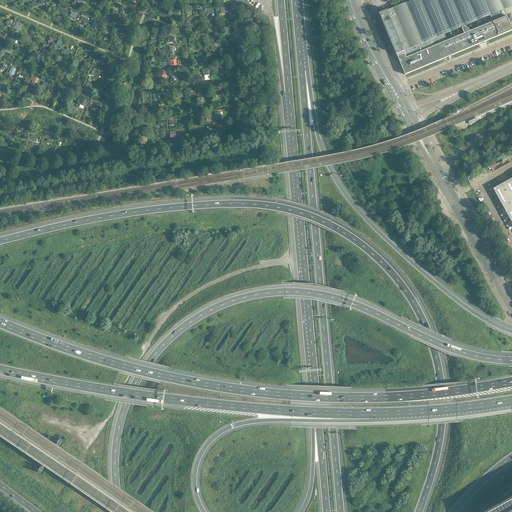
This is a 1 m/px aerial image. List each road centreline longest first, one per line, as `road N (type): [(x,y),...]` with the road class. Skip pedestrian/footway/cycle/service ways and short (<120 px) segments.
road 1 (motorway): [(418,511),(441,428),(442,375),(410,294),(355,240),(309,215),(243,203),(116,214),(0,240)]
road 2 (motorway): [(511,360),(447,347),(326,296),(268,293),(222,304),(175,333),(136,382),(114,457),(119,511)]
road 3 (motorway): [(511,384),(350,397),(244,390),(125,366),(0,321)]
road 4 (motorway): [(340,511),(301,70)]
road 5 (motorway): [(0,370),(112,392),(368,414)]
road 6 (motorway): [(511,333),(420,271),(349,200),(320,144),(301,70)]
road 7 (motorway): [(289,92),(317,408)]
road 8 (motorway): [(203,511),(194,471),(219,433),(246,423),(368,414)]
road 9 (tertiary): [(505,293),(408,116)]
road 10 (motorway): [(368,414),(511,400)]
road 11 (unclassified): [(393,89),(511,40)]
